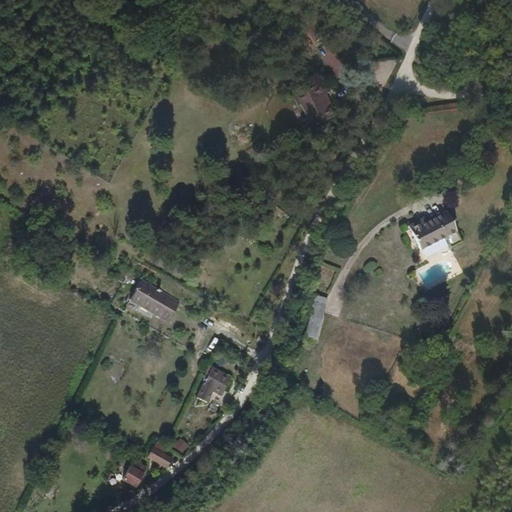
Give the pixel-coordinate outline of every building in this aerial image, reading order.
[(302,38),(314,51),(326,41),(315,27),(302,38)] [(304,113),(313,133),(334,125),(325,105),(329,102),(324,90),(295,105),(299,115),(304,113)] [(462,244),(445,213),(424,225),(422,221),(409,227),(423,252),(447,240),(451,249),(462,244)] [(172,304),(173,301),(165,296),(137,280),(130,293),(145,302),(149,298),(159,305),(162,300),(172,304)] [(312,294),(305,336),(319,338),(325,296),(312,294)] [(193,349),(202,335),(171,317),(166,325),(160,322),(157,328),(186,346),(193,349)] [(204,351),(210,354),(217,339),(211,337),(204,351)] [(197,384),(214,394),(221,379),(204,370),(197,384)] [(143,462),(139,469),(141,471),(140,475),(147,479),(157,466),(163,469),(168,460),(159,454),(160,451),(147,443),(141,455),(153,462),(151,466),(143,462)] [(139,469),(126,463),(117,480),(129,487),(139,469)] [(88,488),(81,502),(87,504),(94,491),(88,488)]
